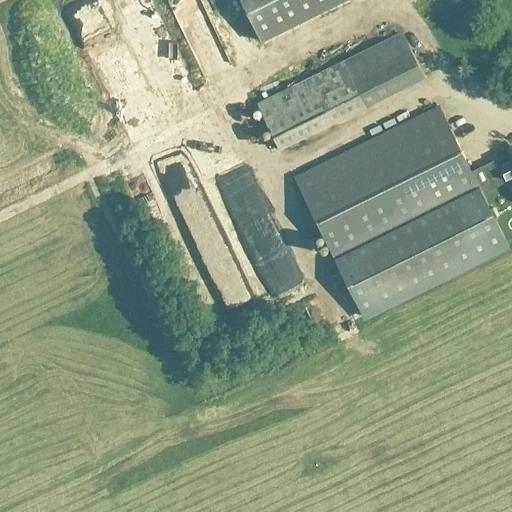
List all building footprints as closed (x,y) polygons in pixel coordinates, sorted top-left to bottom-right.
[(177,0),(186,16),(187,16),(189,21),(201,15),(193,0),(177,0)] [(285,61),(388,17),(380,0),(238,0),(260,50),(277,43),(285,61)] [(144,2),(122,13),(129,27),(151,15),(144,2)] [(185,44),(208,37),(206,27),(182,34),(185,44)] [(96,29),(80,35),(98,81),(114,75),(96,29)] [(402,36),(257,108),(279,151),(423,79),(402,36)] [(511,179),(504,164),(501,158),(470,173),(437,107),(294,179),(363,318),(506,247),(486,207),(511,194),(511,179)]
